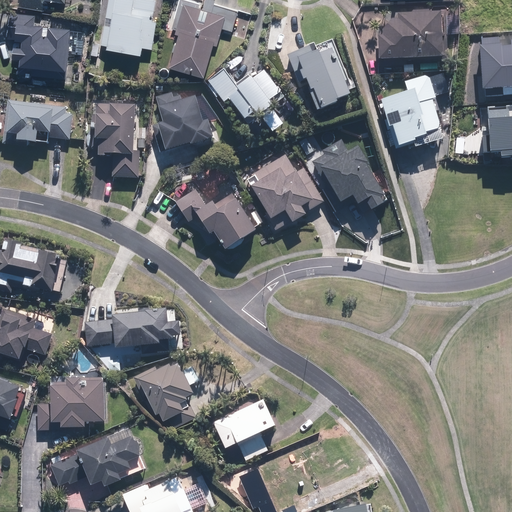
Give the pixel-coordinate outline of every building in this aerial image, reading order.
[(46,0),(63,3),(63,0),(17,0),(17,5),(40,9),(41,0),(46,0)] [(106,0),(100,45),(105,46),(104,49),(139,55),(140,48),(151,50),(155,21),(149,20),(151,0),(106,0)] [(230,32),(236,11),(212,5),(213,1),(210,0),(203,0),(203,2),(194,0),(178,0),(171,28),(174,29),(173,34),(177,35),(168,68),(202,77),(210,45),(215,46),(220,29),(230,32)] [(375,38),(376,62),(446,58),(444,14),(431,15),(427,12),(412,12),(408,16),(394,16),(395,22),(388,22),(380,32),(380,38),(375,38)] [(17,58),(15,74),(64,79),(70,29),(46,26),(46,28),(40,27),(40,26),(32,25),(33,17),(11,14),(8,38),(19,39),(18,48),(12,47),(11,57),(17,58)] [(511,41),(473,43),(476,96),(511,94),(511,41)] [(313,46),(286,57),(297,83),(302,81),(315,113),(333,105),(332,103),(347,97),(345,92),(350,90),(330,42),(314,48),(313,46)] [(223,70),(207,83),(222,103),(226,100),(243,122),(252,115),(254,119),(269,107),(266,103),(278,95),(261,73),(250,81),(246,77),(235,85),(223,70)] [(404,95),(378,102),(387,131),(389,130),(394,150),(411,145),(412,150),(440,142),(429,102),(432,101),(426,82),(422,79),(401,85),(404,95)] [(152,128),(159,153),(210,139),(205,122),(201,124),(193,99),(181,102),(180,97),(173,99),(172,94),(156,98),(163,124),(152,128)] [(65,109),(7,102),(2,144),(26,147),(27,144),(34,145),(34,142),(47,144),(47,138),(68,141),(71,116),(64,115),(65,109)] [(131,153),(133,107),(96,106),(95,116),(92,116),(90,150),(97,150),(96,157),(112,157),(111,178),(137,179),(138,153),(131,153)] [(324,156),(311,163),(326,189),(322,192),(335,214),(353,204),(354,206),(356,205),(361,215),(380,205),(379,203),(384,200),(355,147),(346,152),(340,142),(322,153),(324,156)] [(295,175),(284,157),(244,181),(276,232),(322,203),(302,171),(295,175)] [(253,231),(231,195),(212,207),(210,204),(203,208),(193,192),(176,203),(188,222),(195,218),(207,236),(212,233),(223,250),(253,231)] [(0,291),(11,294),(12,287),(26,290),(26,287),(50,293),(50,292),(59,294),(66,261),(18,250),(19,245),(3,241),(0,253),(0,291)] [(0,355),(17,361),(21,349),(41,355),(48,335),(32,329),(35,321),(3,311),(0,319),(0,355)] [(84,323),(87,347),(113,344),(113,348),(157,344),(156,342),(170,340),(169,338),(177,337),(176,323),(165,324),(164,312),(110,317),(110,321),(84,323)] [(154,368),(133,379),(153,418),(158,415),(162,423),(168,420),(172,429),(194,419),(184,399),(191,395),(187,387),(196,382),(188,368),(179,373),(175,365),(168,369),(166,366),(156,371),(154,368)] [(37,405),(38,431),(83,430),(83,423),(102,423),(101,380),(64,381),(64,384),(52,384),(52,387),(49,388),(49,405),(37,405)] [(0,429),(6,431),(11,418),(15,419),(25,392),(0,382),(0,429)] [(259,402),(211,424),(223,450),(237,444),(245,461),(265,452),(257,434),(271,428),(259,402)] [(76,455),(50,466),(59,487),(68,483),(69,485),(85,478),(89,486),(100,482),(102,487),(118,481),(116,476),(128,470),(125,462),(138,457),(130,438),(109,447),(106,440),(75,453),(76,455)] [(146,485),(121,496),(127,511),(177,511),(166,483),(148,490),(146,485)]
